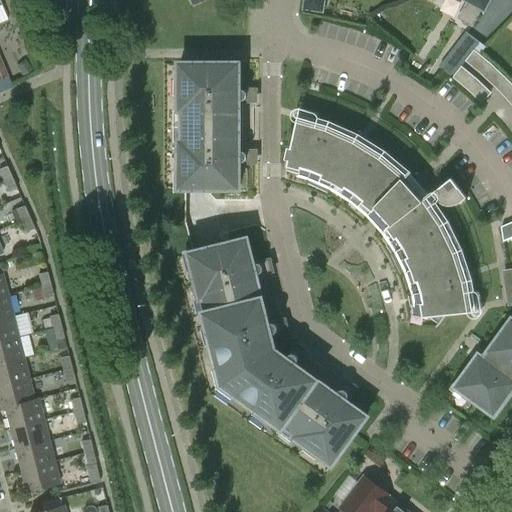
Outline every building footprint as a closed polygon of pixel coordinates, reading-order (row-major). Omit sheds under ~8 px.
[(304,0),(303,9),(321,12),(322,0),(304,0)] [(481,10),(483,10),(488,0),(463,0),(466,1),(458,17),(473,25),(481,10)] [(459,69),(465,61),(466,60),(453,49),(438,68),(442,71),(448,76),(451,78),(456,72),(458,69),(459,69)] [(511,86),(509,83),(494,69),(473,52),(466,60),(465,61),(486,78),(501,92),(511,104),(511,86)] [(238,190),(238,164),(253,164),(253,153),(238,153),(238,102),(253,102),(253,91),(238,91),(238,65),(178,65),(178,82),(181,82),(181,95),(178,95),(178,112),(181,112),(181,142),(178,142),(178,174),(181,174),(181,190),(238,190)] [(488,95),(474,81),(459,69),(458,69),(456,72),(451,78),(466,90),(480,104),(488,95)] [(371,213),(386,229),(394,241),(396,239),(402,248),(407,258),(404,260),(410,271),(414,284),(417,283),(420,293),(422,304),(419,305),(422,319),(429,318),(439,325),(445,316),(471,313),(465,282),(456,253),(442,225),(424,199),(405,178),(381,157),(355,141),(326,128),(296,120),(286,168),(300,172),(300,169),(312,172),(321,176),(320,179),(332,184),(343,191),(344,189),(354,195),(362,202),(360,204),(371,213)] [(0,171),(0,176),(3,183),(11,179),(6,168),(0,171)] [(11,179),(3,183),(8,194),(16,190),(11,179)] [(465,198),(450,179),(431,194),(436,200),(443,205),(451,206),(459,203),(465,198)] [(16,213),(21,224),(29,220),(25,209),(16,213)] [(34,231),(29,220),(21,224),(26,235),(34,231)] [(504,241),(511,238),(511,234),(508,224),(502,227),(504,241)] [(217,371),(234,396),(256,412),(259,409),(270,417),(267,420),(281,430),(284,427),(295,435),(293,438),(306,448),(308,445),(319,453),(317,456),(331,466),(366,417),(344,402),(353,390),(344,383),(336,395),(295,366),(304,354),(295,347),(286,359),(274,351),(270,336),(285,332),(282,322),(267,325),(255,276),(270,273),(267,262),(252,265),(246,240),(191,254),(195,270),(191,271),(199,301),(203,300),(206,313),(202,314),(207,330),(210,330),(213,343),(210,344),(217,371)] [(511,268),(502,270),(507,307),(511,306),(511,268)] [(38,278),(41,290),(50,288),(47,276),(38,278)] [(53,299),(50,288),(41,290),(44,301),(53,299)] [(0,296),(0,319),(11,317),(6,295),(0,296)] [(0,319),(0,342),(17,338),(11,317),(0,319)] [(49,320),(52,332),(60,329),(57,318),(49,320)] [(511,321),(510,320),(487,353),(491,355),(486,362),(477,356),(456,385),(469,395),(467,398),(492,416),(511,389),(511,321)] [(63,341),(60,329),(52,332),(55,343),(63,341)] [(0,342),(0,364),(22,359),(17,338),(0,342)] [(0,364),(0,387),(27,380),(22,359),(0,364)] [(59,362),(62,373),(71,371),(68,360),(59,362)] [(74,383),(71,371),(62,373),(65,385),(74,383)] [(33,402),(33,400),(27,380),(0,387),(0,409),(3,409),(33,402)] [(3,409),(8,430),(42,422),(36,399),(33,400),(33,402),(3,409)] [(70,404),(73,415),(82,413),(79,401),(70,404)] [(85,425),(82,413),(73,415),(76,427),(85,425)] [(42,422),(8,430),(13,451),(47,443),(42,422)] [(13,451),(18,472),(53,464),(47,443),(13,451)] [(81,447),(84,459),(93,456),(90,445),(81,447)] [(95,468),(93,456),(84,459),(87,470),(95,468)] [(58,485),(53,464),(18,472),(24,493),(58,485)] [(405,511),(387,498),(389,496),(364,476),(338,510),(340,511),(405,511)]
